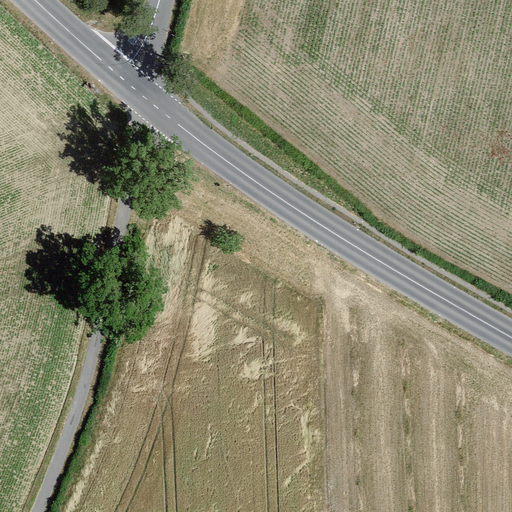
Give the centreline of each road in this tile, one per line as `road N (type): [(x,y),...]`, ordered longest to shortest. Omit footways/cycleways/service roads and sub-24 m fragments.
road 1 (tertiary): [(119,75),(224,159),(378,263),(511,338)]
road 2 (track): [(33,511),(106,313),(137,93)]
